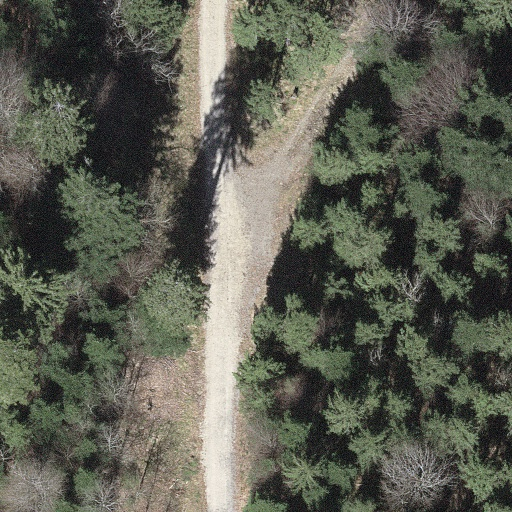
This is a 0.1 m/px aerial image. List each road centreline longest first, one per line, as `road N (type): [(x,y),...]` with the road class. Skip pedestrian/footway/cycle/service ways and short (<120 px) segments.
road 1 (track): [(218,511),(218,0)]
road 2 (track): [(213,206),(425,0)]
